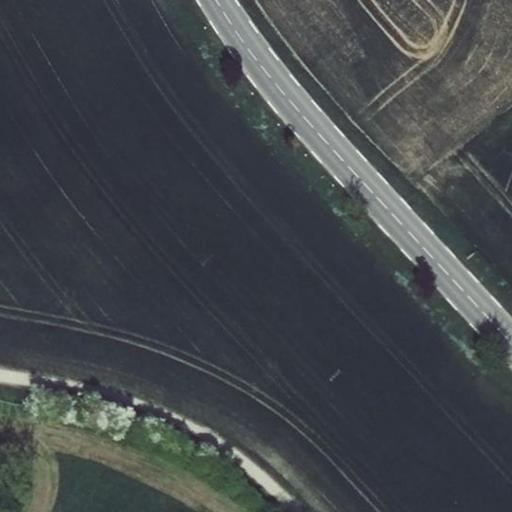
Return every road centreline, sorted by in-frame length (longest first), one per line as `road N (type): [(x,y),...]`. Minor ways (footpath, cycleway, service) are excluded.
road 1 (tertiary): [(216,0),(328,145),(511,342)]
road 2 (track): [(0,373),(111,395),(197,430),(225,445),(298,511)]
